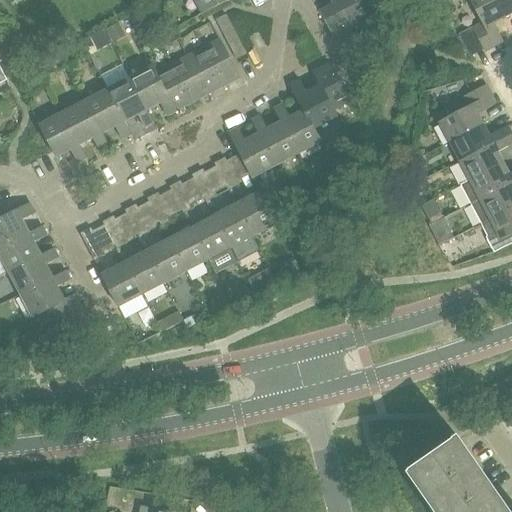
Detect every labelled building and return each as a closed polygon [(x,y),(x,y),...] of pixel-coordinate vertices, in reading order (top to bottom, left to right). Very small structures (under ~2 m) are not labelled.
[(228,0),(195,0),(203,14),(228,0)] [(333,0),(335,3),(321,10),(326,20),(364,0),(333,0)] [(372,16),(364,0),(326,20),(335,36),(368,19),(372,26),(381,21),(377,13),(372,16)] [(474,55),(485,50),(486,51),(503,42),(494,23),(505,17),(496,0),(470,0),(483,23),(463,34),(474,55)] [(511,0),(496,0),(505,17),(511,13),(511,0)] [(238,60),(248,54),(227,15),(217,20),(238,60)] [(119,23),(105,30),(113,44),(126,37),(120,24),(119,23)] [(113,44),(105,30),(91,37),(99,51),(113,44)] [(221,41),(206,48),(225,86),(240,78),(221,41)] [(206,48),(190,57),(209,94),(225,86),(206,48)] [(190,57),(174,65),(193,103),(209,94),(190,57)] [(314,72),(321,86),(334,110),(351,102),(353,107),(361,103),(356,93),(349,97),(331,63),(314,72)] [(174,65),(158,73),(177,111),(193,103),(174,65)] [(132,77),(148,109),(161,102),(168,116),(177,111),(158,73),(154,66),(132,77)] [(132,77),(109,89),(126,121),(139,114),(146,127),(155,123),(148,109),(132,77)] [(305,111),(315,130),(338,118),(334,110),(321,86),(307,93),(300,80),(291,85),(305,111)] [(439,123),(449,143),(483,126),(477,113),(496,104),(486,85),(463,97),(468,107),(439,123)] [(126,121),(109,89),(86,101),(103,132),(116,126),(123,139),(133,134),(126,121)] [(86,101),(64,113),(81,145),(94,138),(101,151),(110,146),(103,132),(86,101)] [(322,143),(315,130),(305,111),(291,118),(284,105),(275,110),(282,123),(298,156),(322,143)] [(88,158),(81,145),(64,113),(40,125),(57,157),(72,149),(79,163),(88,158)] [(259,135),(276,167),(298,156),(282,123),(269,130),(262,116),(252,122),(259,135)] [(449,143),(459,162),(511,134),(511,133),(508,127),(489,137),(483,126),(449,143)] [(276,167),(259,135),(246,141),(239,128),(230,133),(254,179),(276,167)] [(511,134),(459,162),(469,181),(503,163),(497,151),(511,143),(511,134)] [(351,146),(342,151),(347,161),(357,156),(351,146)] [(410,164),(412,171),(425,165),(422,158),(410,164)] [(240,185),(239,183),(227,162),(216,167),(229,191),(240,185)] [(511,182),(511,173),(509,175),(503,163),(469,181),(479,200),(511,182)] [(217,197),(205,173),(194,179),(206,203),(217,197)] [(511,182),(479,200),(489,220),(511,207),(511,182)] [(195,209),(183,185),(172,191),(184,214),(195,209)] [(254,237),(278,224),(260,192),(237,204),(254,237)] [(173,220),(171,218),(160,197),(149,203),(162,226),(173,220)] [(0,249),(30,233),(23,220),(37,213),(32,204),(21,210),(18,211),(3,219),(0,220),(0,249)] [(232,248),(254,237),(237,204),(215,216),(232,248)] [(511,207),(489,220),(481,224),(479,225),(492,251),(511,242),(511,207)] [(150,232),(138,209),(127,214),(139,238),(150,232)] [(209,260),(232,248),(215,216),(192,228),(209,260)] [(448,229),(443,219),(431,225),(428,227),(433,236),(448,229)] [(105,226),(116,247),(117,250),(128,244),(116,221),(105,226)] [(43,226),(30,233),(0,249),(0,254),(10,273),(42,256),(35,243),(48,236),(43,226)] [(209,260),(192,228),(170,240),(187,272),(209,260)] [(93,232),(82,238),(95,261),(106,256),(93,232)] [(165,284),(187,272),(170,240),(148,251),(165,284)] [(46,265),(60,258),(55,249),(42,256),(10,273),(21,295),(53,278),(46,265)] [(142,296),(165,284),(148,251),(125,263),(142,296)] [(102,276),(119,308),(142,296),(125,263),(102,276)] [(67,271),(53,278),(21,295),(34,319),(41,315),(40,314),(65,301),(58,287),(71,280),(67,271)] [(87,310),(78,294),(65,301),(40,314),(41,315),(49,330),(87,310)] [(187,327),(209,316),(206,309),(184,321),(187,327)] [(95,327),(87,310),(49,330),(57,347),(95,327)] [(162,333),(184,321),(179,312),(157,324),(162,333)] [(42,327),(32,333),(37,343),(47,338),(42,327)] [(27,348),(37,343),(32,333),(22,338),(27,348)] [(504,511),(453,439),(408,471),(436,511),(504,511)]
